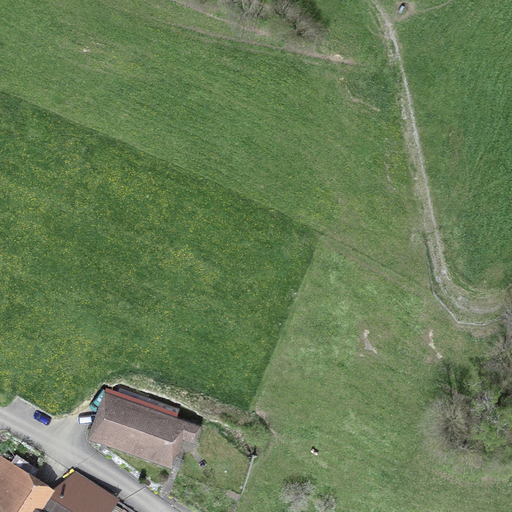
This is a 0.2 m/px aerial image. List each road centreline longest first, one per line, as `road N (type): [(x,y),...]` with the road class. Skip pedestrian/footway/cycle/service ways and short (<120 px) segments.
road 1 (track): [(511,288),(489,300),(463,296),(440,269),(389,34),(364,0)]
road 2 (unclassified): [(0,416),(151,511)]
